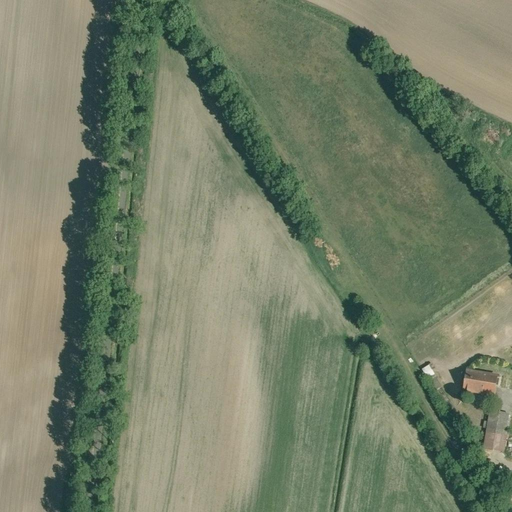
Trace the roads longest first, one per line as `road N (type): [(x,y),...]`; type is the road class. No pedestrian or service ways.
road 1 (track): [(179,0),(507,511)]
road 2 (unclassified): [(143,0),(93,511)]
